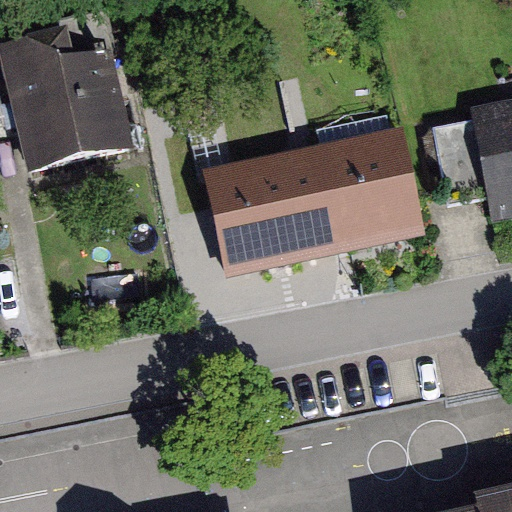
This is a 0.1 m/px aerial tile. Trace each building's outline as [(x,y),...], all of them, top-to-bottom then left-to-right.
[(63,46),(7,59),(38,194),(133,173),(109,67),(70,76),(63,46)] [(511,99),(471,107),(474,126),(488,207),(492,229),(511,225),(511,99)] [(325,104),(195,133),(229,287),(423,245),(399,137),(335,151),(325,104)] [(450,214),(488,207),(474,126),(435,133),(450,214)] [(511,511),(511,500),(483,507),(483,511),(511,511)]
